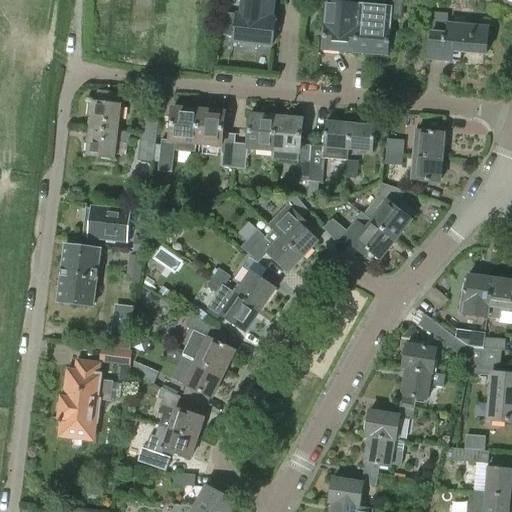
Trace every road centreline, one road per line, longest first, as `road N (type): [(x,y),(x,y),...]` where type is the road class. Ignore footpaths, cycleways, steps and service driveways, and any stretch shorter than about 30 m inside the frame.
road 1 (residential): [(511,113),(73,73),(12,511)]
road 2 (residential): [(276,502),(215,467),(264,355),(319,282),(346,271),(394,299)]
road 3 (residential): [(276,502),(394,299)]
road 4 (residential): [(394,299),(491,187)]
